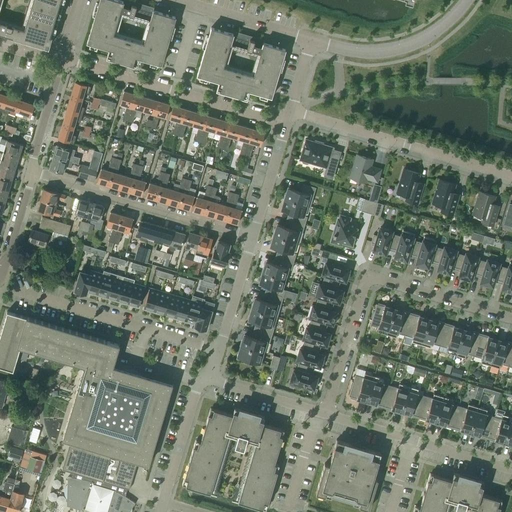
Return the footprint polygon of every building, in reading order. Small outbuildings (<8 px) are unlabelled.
[(0,0),(0,32),(48,46),(61,0),(0,0)] [(119,0),(99,0),(87,42),(109,48),(106,57),(136,66),(139,57),(161,64),(175,16),(153,10),(152,10),(136,6),(136,5),(131,3),(131,4),(123,2),(123,1),(119,0)] [(219,81),(216,89),(246,98),(249,90),(271,96),(282,58),(285,49),(263,42),(262,43),(254,40),(249,38),(249,39),(233,34),(233,33),(211,27),(197,74),(219,81)] [(71,96),(82,99),(84,92),(88,93),(90,86),(75,81),(71,96)] [(128,120),(135,94),(124,90),(120,104),(126,106),(122,119),(128,120)] [(143,111),(147,97),(135,94),(128,120),(132,122),(136,109),(143,111)] [(6,95),(1,110),(8,113),(9,108),(16,110),(19,100),(6,95)] [(82,99),(71,96),(66,110),(82,114),(84,107),(79,106),(82,99)] [(147,97),(143,111),(154,114),(158,101),(147,97)] [(19,100),(16,110),(15,114),(22,117),(24,113),(30,115),(34,104),(19,100)] [(154,114),(152,120),(150,127),(155,128),(159,116),(165,118),(170,104),(158,101),(154,114)] [(177,135),(185,109),(173,105),(169,119),(176,121),(172,133),(177,135)] [(185,109),(177,135),(182,136),(184,129),(186,124),(192,126),(196,112),(185,109)] [(62,124),(73,127),(75,120),(80,122),(82,114),(66,110),(62,124)] [(196,112),(192,126),(198,127),(194,140),(200,141),(207,115),(196,112)] [(215,132),(219,119),(207,115),(200,141),(205,143),(207,136),(206,136),(208,130),(215,132)] [(219,119),(215,132),(221,134),(217,147),(222,148),(230,122),(219,119)] [(230,122),(222,148),(227,150),(231,137),(237,139),(241,125),(230,122)] [(62,124),(58,138),(69,142),(69,141),(73,142),(75,135),(71,134),(73,127),(62,124)] [(83,131),(89,133),(94,134),(96,128),(85,125),(83,131)] [(241,125),(237,139),(243,141),(239,153),(245,155),(248,142),(252,129),(241,125)] [(248,142),(245,155),(250,156),(254,144),(260,146),(264,132),(252,129),(248,142)] [(1,138),(0,143),(5,144),(3,151),(19,156),(22,144),(7,140),(1,138)] [(331,148),(331,147),(321,144),(322,143),(320,142),(320,143),(317,142),(317,141),(316,141),(315,142),(306,139),(300,159),(302,159),(302,160),(303,162),(307,163),(309,162),(309,161),(327,167),(324,175),(325,175),(331,177),(332,177),(340,151),(339,151),(339,152),(332,150),(333,148),(332,148),(331,148)] [(56,144),(53,156),(72,162),(78,163),(80,157),(73,155),(75,150),(70,148),(56,144)] [(0,161),(0,162),(15,168),(19,156),(3,151),(0,161)] [(90,167),(87,179),(94,181),(98,166),(101,157),(92,154),(89,167),(90,167)] [(370,167),(372,159),(357,154),(350,177),(366,181),(367,178),(377,181),(381,169),(374,167),(374,168),(370,167)] [(70,167),(72,162),(53,156),(49,168),(63,172),(65,165),(70,167)] [(101,168),(97,182),(108,185),(116,158),(111,156),(109,163),(107,169),(101,167),(101,168)] [(119,188),(123,175),(117,173),(121,159),(116,158),(108,185),(119,188)] [(0,175),(12,179),(15,168),(0,162),(0,175)] [(192,162),(191,167),(201,171),(203,165),(192,162)] [(130,192),(138,164),(133,163),(129,176),(123,175),(119,188),(130,192)] [(138,164),(130,192),(141,195),(145,181),(139,179),(143,166),(138,164)] [(78,176),(87,179),(90,167),(81,165),(78,176)] [(241,166),(240,173),(250,176),(252,170),(241,166)] [(403,168),(396,192),(406,194),(405,199),(418,203),(424,183),(423,183),(417,181),(420,173),(403,168)] [(217,169),(215,176),(226,179),(228,172),(217,169)] [(157,200),(165,172),(160,170),(157,178),(162,180),(160,186),(149,182),(145,196),(157,200)] [(165,172),(157,200),(167,203),(171,189),(165,187),(169,174),(165,172)] [(187,178),(184,186),(189,188),(193,174),(189,172),(187,178)] [(12,179),(0,175),(0,187),(8,190),(12,179)] [(439,179),(432,202),(442,205),(440,211),(453,215),(459,194),(453,192),(455,184),(439,179)] [(284,198),(310,206),(316,187),(301,182),(301,183),(302,184),(301,188),(297,187),(296,190),(288,187),(286,192),(285,192),(284,198)] [(171,189),(167,203),(178,206),(184,186),(179,185),(178,191),(171,189)] [(184,186),(178,206),(189,209),(194,196),(187,194),(189,188),(184,186)] [(214,217),(219,203),(221,197),(215,195),(217,187),(212,186),(210,194),(204,214),(214,217)] [(0,200),(5,202),(8,190),(0,187),(0,200)] [(40,199),(55,203),(56,198),(64,200),(65,195),(43,188),(40,199)] [(225,220),(234,192),(229,191),(225,205),(219,203),(214,217),(225,220)] [(479,191),(472,213),(482,216),(481,221),(493,225),(499,206),(499,205),(493,203),(495,196),(479,191)] [(197,196),(192,210),(204,214),(210,194),(205,192),(203,198),(197,196)] [(234,192),(225,220),(237,224),(241,210),(234,208),(239,194),(234,192)] [(71,208),(74,198),(69,196),(66,206),(71,208)] [(310,206),(284,198),(282,204),(283,204),(281,209),(290,212),(289,214),(293,215),(291,220),(304,224),(307,216),(303,215),(306,205),(310,206)] [(373,214),(376,202),(364,198),(361,210),(373,214)] [(55,203),(40,199),(37,209),(59,215),(61,210),(53,208),(55,203)] [(87,216),(91,202),(78,199),(74,212),(87,216)] [(91,202),(87,216),(99,220),(103,206),(91,202)] [(376,202),(373,214),(380,216),(383,204),(376,202)] [(511,225),(511,203),(509,203),(503,223),(511,225)] [(110,212),(106,226),(112,227),(111,233),(108,241),(106,250),(110,252),(121,215),(110,212)] [(67,235),(70,224),(42,215),(38,226),(67,235)] [(121,215),(110,252),(115,253),(118,244),(122,230),(128,232),(132,218),(121,215)] [(338,219),(331,241),(342,244),(343,241),(351,243),(354,236),(354,237),(356,230),(356,229),(357,224),(348,222),(349,218),(340,215),(339,219),(338,219)] [(146,241),(147,236),(151,224),(140,220),(135,235),(140,237),(139,239),(146,241)] [(304,224),(291,220),(290,225),(286,224),(285,226),(277,224),(275,229),(274,229),(273,235),(299,242),(304,224)] [(158,242),(162,227),(151,224),(147,236),(154,238),(153,240),(158,242)] [(162,227),(158,242),(162,243),(163,241),(170,242),(173,230),(162,227)] [(385,253),(387,247),(391,233),(392,230),(380,227),(377,235),(373,234),(371,242),(375,243),(373,250),(377,251),(376,252),(382,254),(383,253),(385,253)] [(28,240),(44,245),(51,248),(54,240),(51,239),(52,235),(48,234),(48,233),(32,228),(28,240)] [(184,234),(173,230),(170,242),(168,247),(175,249),(175,247),(180,248),(184,234)] [(412,239),(414,233),(402,230),(401,236),(391,233),(387,247),(396,250),(394,256),(398,257),(398,259),(404,260),(404,259),(406,260),(408,253),(412,239)] [(471,237),(471,238),(472,239),(475,239),(476,240),(478,240),(479,241),(480,241),(481,241),(482,241),(482,240),(482,241),(482,242),(482,243),(483,243),(486,244),(487,244),(488,243),(489,243),(492,244),(493,244),(493,243),(493,242),(494,241),(494,239),(495,238),(494,238),(494,237),(493,237),(492,237),(489,236),(487,236),(485,235),(483,235),(480,233),(479,233),(478,233),(475,232),(474,232),(473,231),(472,232),(472,234),(471,236),(471,237)] [(197,247),(200,235),(189,232),(185,247),(189,248),(190,245),(197,247)] [(200,235),(197,247),(195,253),(206,257),(212,238),(200,235)] [(280,257),(294,261),(296,253),(292,251),(295,242),(299,243),(299,242),(273,235),(271,240),(272,241),(270,246),(279,248),(278,251),(282,252),(280,257)] [(412,239),(408,253),(418,256),(416,263),(420,264),(419,265),(425,267),(426,266),(428,266),(430,260),(434,245),(436,239),(424,236),(422,242),(412,239)] [(229,244),(218,240),(216,248),(214,247),(209,263),(223,267),(224,264),(225,264),(228,252),(227,251),(229,244)] [(97,254),(99,248),(83,244),(82,249),(97,254)] [(138,245),(134,259),(140,261),(144,247),(138,245)] [(434,245),(430,260),(439,262),(437,269),(441,270),(441,271),(447,273),(447,272),(449,273),(451,266),(455,252),(456,250),(444,246),(444,248),(434,245)] [(144,247),(140,261),(146,263),(151,249),(144,247)] [(319,249),(312,247),(310,254),(322,257),(324,251),(319,249)] [(155,249),(154,254),(151,264),(156,265),(159,256),(165,257),(167,252),(155,249)] [(465,255),(455,252),(451,266),(461,269),(459,276),(463,277),(462,278),(468,280),(469,278),(471,279),(473,272),(477,258),(478,256),(466,253),(465,255)] [(191,266),(193,259),(185,257),(183,264),(191,266)] [(294,261),(280,257),(279,262),(275,261),(274,263),(266,261),(264,266),(263,266),(262,271),(284,278),(287,268),(291,269),(294,261)] [(477,258),(473,272),(482,275),(480,282),(484,283),(484,284),(490,286),(490,285),(492,285),(494,279),(498,265),(499,262),(487,259),(487,261),(477,258)] [(322,274),(324,274),(338,279),(345,281),(346,278),(347,279),(349,273),(348,273),(349,269),(342,267),(343,262),(335,260),(334,264),(326,262),(322,274)] [(508,268),(498,265),(494,279),(504,282),(502,288),(506,289),(505,291),(511,292),(511,291),(511,262),(510,262),(508,268)] [(85,293),(92,271),(92,270),(90,274),(80,271),(74,290),(85,293)] [(103,270),(102,274),(96,294),(107,297),(114,273),(103,270)] [(92,271),(85,293),(86,294),(86,291),(96,294),(102,274),(92,271)] [(284,278),(262,271),(260,277),(261,277),(259,283),(268,285),(267,288),(271,289),(269,294),(283,298),(285,289),(281,288),(284,278)] [(114,273),(107,297),(117,300),(123,280),(124,276),(114,273)] [(316,295),(318,296),(332,300),(339,302),(339,300),(340,300),(342,294),(341,294),(342,290),(336,288),(338,279),(324,274),(322,284),(319,283),(316,295)] [(127,303),(133,283),(123,280),(117,300),(127,303)] [(133,283),(127,303),(138,306),(144,286),(133,283)] [(154,311),(160,291),(149,288),(143,308),(154,311)] [(160,291),(154,311),(164,314),(170,294),(160,291)] [(170,294),(164,314),(175,317),(181,297),(170,294)] [(283,298),(269,294),(268,298),(264,297),(263,300),(255,298),(253,303),(252,302),(251,308),(277,316),(283,298)] [(195,323),(202,300),(203,298),(193,295),(191,300),(185,320),(195,323)] [(309,317),(312,317),(326,321),(332,323),(333,321),(334,322),(336,316),(335,316),(336,312),(329,310),(332,300),(318,296),(315,306),(313,305),(309,317)] [(181,297),(175,317),(185,320),(191,300),(181,297)] [(205,329),(213,304),(202,300),(195,323),(195,326),(205,329)] [(387,334),(394,309),(384,306),(385,305),(378,303),(378,304),(376,303),(374,311),(373,310),(371,317),(372,317),(370,324),(378,327),(377,331),(387,334)] [(258,330),(272,334),(274,326),(270,325),(273,315),(277,316),(251,308),(249,314),(250,314),(248,319),(257,322),(256,325),(260,326),(258,330)] [(394,309),(387,334),(396,337),(397,333),(405,335),(411,314),(410,314),(411,312),(404,311),(404,312),(394,309)] [(105,340),(59,326),(56,325),(34,319),(6,311),(5,314),(0,330),(0,366),(12,371),(19,347),(80,366),(83,366),(82,368),(64,430),(62,437),(72,440),(70,444),(69,444),(68,445),(70,445),(63,468),(62,468),(61,469),(73,472),(71,477),(81,478),(91,481),(94,482),(93,484),(97,485),(98,483),(108,487),(108,488),(112,489),(125,495),(127,488),(129,489),(129,487),(128,487),(136,460),(137,460),(138,459),(149,462),(151,455),(170,393),(169,393),(172,385),(141,376),(142,374),(136,373),(135,374),(110,367),(117,344),(105,340)] [(294,312),(292,318),(300,320),(301,314),(294,312)] [(411,314),(405,335),(413,337),(412,341),(421,344),(429,319),(419,316),(419,315),(413,313),(412,314),(411,314)] [(303,338),(305,339),(319,343),(326,345),(327,343),(328,343),(329,337),(328,337),(329,333),(323,331),(326,321),(312,317),(309,327),(306,326),(303,338)] [(429,319),(421,344),(430,347),(432,343),(440,345),(446,324),(445,324),(445,323),(439,321),(438,322),(429,319)] [(446,324),(440,345),(447,348),(446,352),(456,355),(463,329),(453,326),(454,325),(447,323),(447,324),(446,324)] [(463,329),(456,355),(465,357),(466,353),(474,356),(480,334),(479,334),(479,333),(473,331),(473,332),(463,329)] [(240,345),(264,352),(262,351),(265,341),(269,343),(272,334),(258,330),(257,335),(253,334),(252,337),(244,334),(242,340),(241,339),(240,345)] [(480,334),(474,356),(482,358),(481,362),(490,365),(498,340),(488,337),(488,336),(482,334),(481,335),(480,334)] [(313,364),(319,366),(320,364),(321,365),(323,359),(322,358),(323,355),(316,353),(319,343),(305,339),(302,348),(300,348),(297,360),(299,360),(313,364)] [(498,340),(490,365),(499,368),(501,363),(509,366),(511,354),(511,342),(508,341),(507,342),(498,340)] [(375,348),(375,350),(375,351),(376,351),(377,351),(377,352),(380,353),(381,353),(382,353),(383,353),(386,354),(387,354),(388,352),(388,351),(389,350),(389,349),(389,348),(388,348),(386,347),(385,347),(384,347),(383,347),(383,345),(383,344),(382,343),(378,342),(377,342),(376,344),(376,345),(376,346),(375,347),(375,348)] [(264,352),(240,345),(238,351),(239,351),(237,356),(246,359),(245,362),(250,364),(251,360),(261,363),(264,352)] [(400,353),(398,358),(407,361),(409,356),(400,353)] [(269,367),(276,369),(280,357),(273,355),(269,367)] [(371,359),(371,360),(371,361),(372,362),(373,362),(375,363),(377,363),(378,363),(378,362),(378,361),(379,360),(379,361),(380,361),(380,362),(382,363),(383,364),(384,364),(384,363),(385,363),(386,360),(386,359),(385,358),(384,358),(383,358),(381,357),(380,357),(379,357),(378,357),(377,356),(376,356),(375,356),(374,356),(373,355),(372,356),(372,357),(371,358),(371,359)] [(294,369),(290,381),(298,384),(298,385),(304,386),(304,385),(313,388),(314,386),(315,386),(317,380),(315,380),(317,376),(310,374),(313,364),(299,360),(296,370),(294,369)] [(445,369),(444,371),(444,372),(445,372),(448,373),(449,373),(450,373),(451,374),(452,374),(455,375),(456,375),(458,376),(459,376),(460,376),(461,374),(462,373),(462,372),(462,371),(462,370),(460,369),(459,369),(458,369),(457,368),(456,368),(455,368),(454,367),(453,367),(452,368),(451,371),(451,372),(451,371),(450,371),(451,370),(451,369),(451,367),(452,366),(452,365),(451,365),(448,364),(447,364),(446,365),(446,366),(446,367),(445,367),(445,368),(445,369)] [(407,365),(405,371),(425,377),(427,370),(407,365)] [(31,367),(28,376),(35,378),(38,369),(31,367)] [(367,401),(373,380),(374,375),(365,373),(363,377),(355,374),(353,382),(352,381),(350,388),(351,388),(349,395),(350,396),(350,397),(356,399),(357,398),(367,401)] [(373,380),(367,401),(376,404),(376,405),(382,407),(383,406),(384,406),(390,385),(382,382),(383,378),(374,375),(373,380)] [(441,378),(441,381),(443,382),(445,382),(446,382),(447,382),(448,382),(448,383),(450,383),(451,383),(452,383),(452,382),(453,382),(455,382),(458,383),(459,383),(460,382),(460,381),(460,380),(459,380),(457,379),(456,379),(456,378),(454,378),(452,377),(450,376),(446,376),(443,375),(442,375),(441,376),(441,377),(441,378)] [(0,405),(1,406),(8,381),(0,378),(0,405)] [(401,411),(409,386),(399,383),(398,387),(390,385),(384,406),(385,406),(385,407),(391,409),(391,408),(401,411)] [(409,386),(401,411),(411,414),(411,415),(417,417),(417,416),(418,416),(425,395),(417,393),(418,389),(409,386)] [(476,394),(475,397),(475,398),(478,399),(479,399),(480,399),(480,398),(480,397),(481,394),(482,391),(483,391),(484,391),(485,391),(485,392),(487,392),(489,393),(491,393),(492,393),(492,394),(493,394),(494,394),(494,395),(494,397),(493,399),(493,400),(492,401),(492,402),(493,403),(494,403),(495,403),(496,404),(497,404),(498,402),(498,401),(499,399),(500,395),(500,394),(500,392),(499,391),(498,391),(497,391),(495,391),(495,390),(494,390),(493,390),(491,389),(490,389),(487,388),(485,388),(485,387),(483,387),(479,386),(478,386),(477,388),(477,389),(476,389),(476,394)] [(425,395),(418,416),(419,417),(419,418),(425,419),(426,418),(436,421),(443,396),(434,393),(432,397),(425,395)] [(443,396),(436,421),(445,424),(445,425),(451,427),(452,426),(453,426),(459,405),(451,403),(452,399),(443,396)] [(459,405),(453,426),(454,427),(454,428),(460,430),(460,429),(470,432),(478,406),(468,404),(467,408),(459,405)] [(478,406),(470,432),(480,435),(479,436),(486,438),(486,436),(487,437),(494,416),(486,413),(487,409),(478,406)] [(274,463),(278,448),(282,435),(279,434),(281,428),(262,423),(264,416),(252,412),(251,413),(246,412),(247,410),(234,407),(232,414),(214,409),(212,415),(208,414),(202,436),(205,437),(204,442),(199,440),(197,447),(193,446),(184,478),(187,479),(186,485),(216,494),(217,493),(210,491),(229,430),(238,433),(234,445),(244,447),(247,436),(256,438),(238,500),(232,498),(232,499),(263,508),(264,502),(268,502),(277,470),(274,469),(276,463),(274,463)] [(494,416),(487,437),(488,437),(488,438),(494,440),(495,439),(505,442),(511,416),(503,414),(501,418),(494,416)] [(24,429),(11,425),(6,441),(20,445),(24,429)] [(32,426),(28,440),(36,442),(40,429),(32,426)] [(375,472),(381,452),(365,448),(365,449),(351,445),(352,444),(336,439),(330,459),(331,460),(330,465),(324,463),(315,493),(331,498),(332,495),(353,502),(353,504),(368,509),(377,479),(372,477),(373,472),(375,472)] [(18,447),(16,452),(14,452),(12,457),(21,459),(24,449),(18,447)] [(24,449),(21,459),(19,466),(41,473),(45,460),(44,460),(46,455),(25,448),(25,449),(24,449)] [(428,479),(425,488),(421,501),(424,502),(423,507),(418,506),(416,511),(413,511),(412,511),(442,511),(448,495),(457,498),(453,510),(460,511),(463,511),(466,501),(476,504),(473,511),(498,511),(500,506),(497,505),(498,498),(480,493),(483,481),(453,472),(451,479),(433,474),(431,480),(428,479)] [(0,508),(6,510),(14,484),(16,478),(7,475),(4,488),(8,489),(6,496),(0,494),(0,508)] [(131,511),(132,509),(132,507),(135,502),(125,495),(112,489),(108,488),(108,487),(98,483),(97,485),(93,484),(94,482),(91,481),(81,478),(71,477),(67,477),(67,484),(65,486),(64,489),(64,491),(64,493),(65,496),(67,499),(67,505),(75,508),(74,511),(131,511)] [(14,484),(6,510),(12,511),(18,511),(24,494),(17,492),(18,485),(14,484)]
